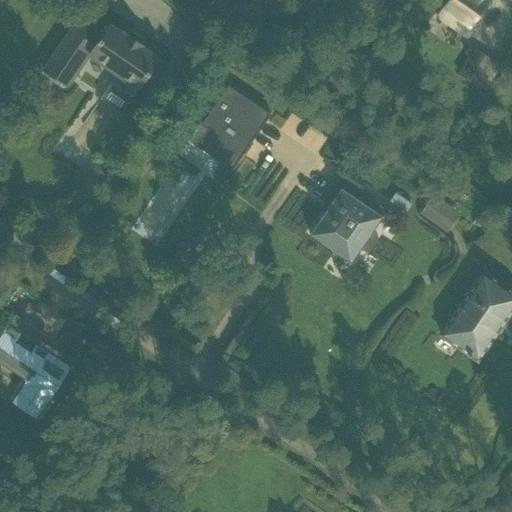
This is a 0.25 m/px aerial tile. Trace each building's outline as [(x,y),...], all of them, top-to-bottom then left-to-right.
[(466,42),(496,0),(445,0),(432,18),(466,42)] [(133,102),(166,55),(112,18),(104,29),(80,13),(44,65),(70,83),(90,55),(116,72),(108,84),(133,102)] [(187,137),(234,169),(273,113),(225,80),(187,137)] [(352,259),(385,213),(345,185),(312,231),(352,259)] [(444,338),(482,363),(511,317),(511,292),(485,275),(444,338)] [(35,418),(67,373),(7,329),(0,338),(0,363),(23,380),(9,399),(35,418)]
